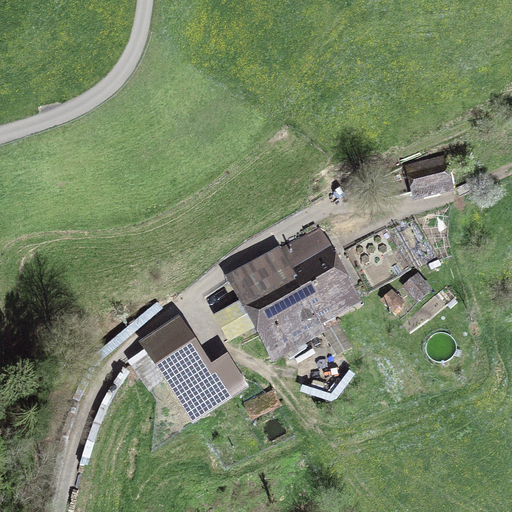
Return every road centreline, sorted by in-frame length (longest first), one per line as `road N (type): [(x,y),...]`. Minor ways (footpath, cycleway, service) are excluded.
road 1 (track): [(467,190),(349,237),(301,224),(193,294),(129,348),(101,384),(73,447),(59,511)]
road 2 (track): [(301,224),(409,153),(511,99)]
road 3 (unclassified): [(0,135),(107,87),(132,56),(145,0)]
